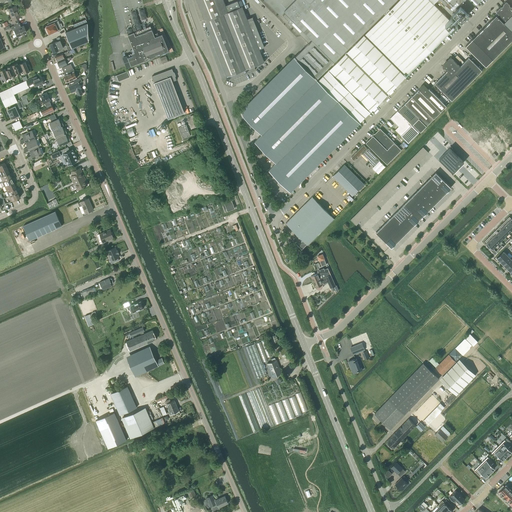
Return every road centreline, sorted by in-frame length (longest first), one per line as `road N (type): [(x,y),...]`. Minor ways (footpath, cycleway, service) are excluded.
road 1 (unclassified): [(243,511),(101,183)]
road 2 (secondary): [(303,344),(173,21)]
road 3 (unclassified): [(272,217),(495,0)]
road 4 (tertiary): [(319,338),(487,180)]
road 5 (residential): [(388,507),(319,338)]
road 6 (secondary): [(370,511),(303,344)]
road 7 (residential): [(101,183),(39,42)]
road 8 (unclassified): [(225,98),(248,88),(290,44),(252,0)]
road 9 (track): [(117,369),(0,421)]
road 10 (unclassified): [(272,217),(225,98)]
